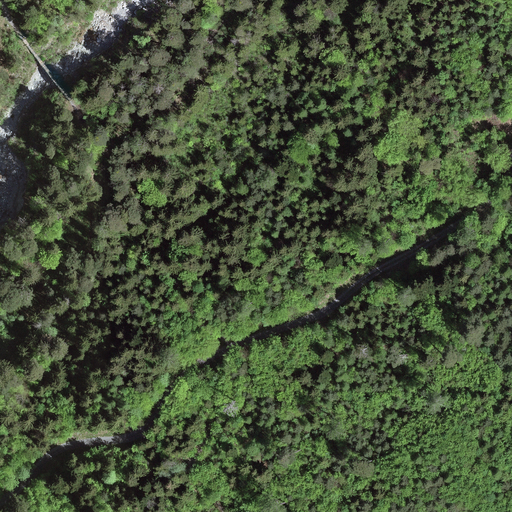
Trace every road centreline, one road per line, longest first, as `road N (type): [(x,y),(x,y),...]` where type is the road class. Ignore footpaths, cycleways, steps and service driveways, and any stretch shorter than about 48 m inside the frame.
road 1 (track): [(227,348),(324,311),(487,202),(511,171)]
road 2 (track): [(0,501),(56,451),(138,435),(187,373),(227,348)]
